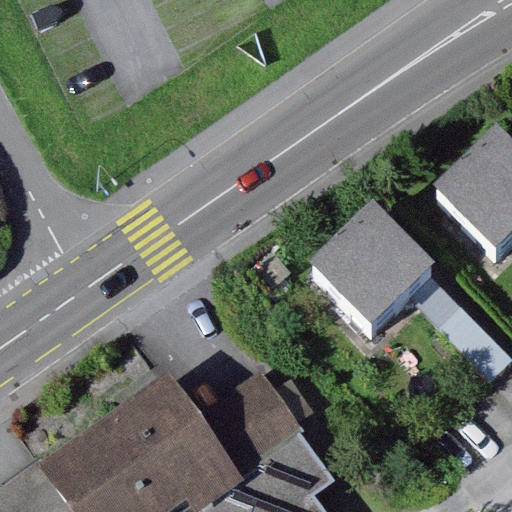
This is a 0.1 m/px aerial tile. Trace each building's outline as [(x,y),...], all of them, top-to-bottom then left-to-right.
[(511,167),(499,155),(431,224),(494,287),(511,268),(511,167)] [(366,227),(298,296),(362,359),(430,290),(366,227)] [(196,438),(234,493),(207,511),(315,511),(314,510),(332,498),(260,394),(196,438)] [(167,397),(34,489),(50,511),(207,511),(234,493),(196,438),(167,397)] [(50,511),(34,489),(0,511),(50,511)]
